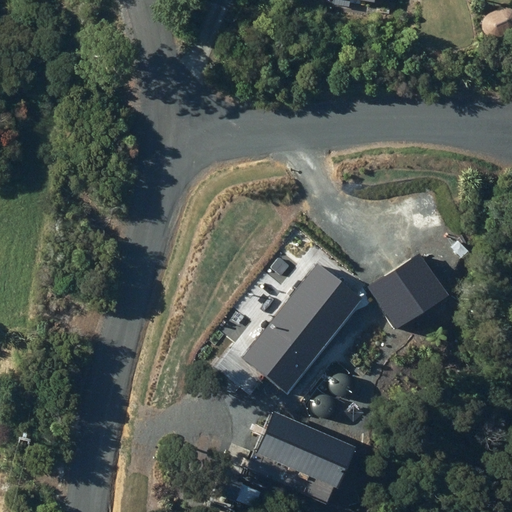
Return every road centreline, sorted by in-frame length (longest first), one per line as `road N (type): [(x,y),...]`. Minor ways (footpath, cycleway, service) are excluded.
road 1 (residential): [(78,511),(83,385),(165,132)]
road 2 (residential): [(165,132),(360,117),(511,130)]
road 3 (residential): [(165,132),(131,0)]
